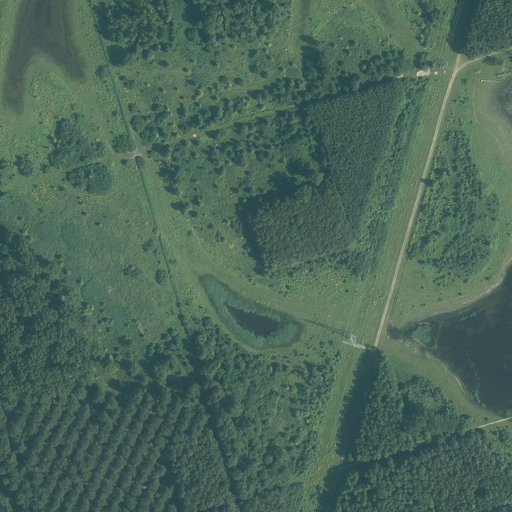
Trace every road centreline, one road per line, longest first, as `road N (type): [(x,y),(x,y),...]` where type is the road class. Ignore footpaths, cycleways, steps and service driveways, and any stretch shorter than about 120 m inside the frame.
road 1 (track): [(511,47),(453,74),(415,69),(0,189)]
road 2 (track): [(474,0),(328,511)]
road 3 (track): [(190,511),(340,470)]
